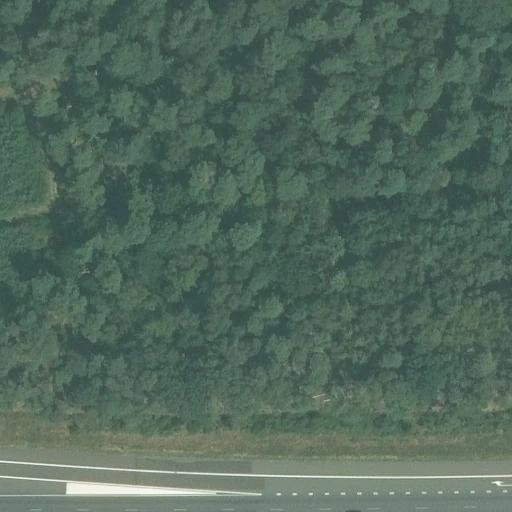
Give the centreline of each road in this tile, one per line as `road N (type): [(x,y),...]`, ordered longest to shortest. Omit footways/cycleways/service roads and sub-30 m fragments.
road 1 (motorway): [(384,508),(250,486),(0,470)]
road 2 (motorway): [(384,508),(0,509)]
road 3 (motorway): [(511,507),(384,508)]
